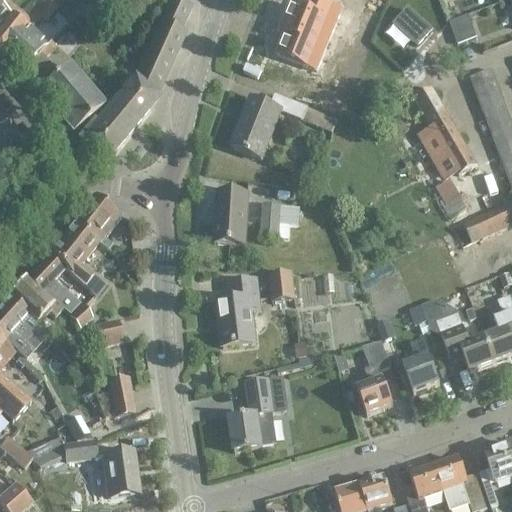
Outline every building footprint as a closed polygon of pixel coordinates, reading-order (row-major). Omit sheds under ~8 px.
[(21,35),(2,62),(18,75),(19,74),(26,84),(42,68),(34,58),(38,54),(38,55),(43,59),(53,49),(48,44),(43,49),(28,30),(33,25),(35,27),(39,21),(44,25),(57,10),(45,0),(43,0),(28,19),(26,22),(22,27),(19,32),(21,35)] [(155,100),(157,97),(159,91),(169,71),(185,35),(180,33),(191,10),(170,0),(131,82),(94,128),(92,127),(76,145),(105,169),(124,146),(141,126),(149,115),(147,113),(156,102),(155,100)] [(311,0),(307,0),(303,12),(289,6),(282,25),(288,27),(276,57),(316,74),(342,12),(311,0)] [(0,60),(2,62),(21,35),(19,32),(22,27),(26,22),(14,12),(12,14),(5,8),(2,12),(0,10),(0,60)] [(429,37),(407,17),(395,30),(417,50),(429,37)] [(448,25),(457,48),(476,41),(467,18),(448,25)] [(71,137),(102,110),(68,70),(35,97),(71,137)] [(470,80),(475,92),(496,84),(491,72),(470,80)] [(500,96),(496,84),(475,92),(479,103),(500,96)] [(458,178),(475,168),(431,92),(414,101),(458,178)] [(274,96),(274,97),(270,108),(251,101),(231,150),(261,163),(281,114),(302,122),(307,110),(274,96)] [(505,107),(500,96),(479,103),(484,115),(505,107)] [(484,115),(488,126),(509,118),(505,107),(484,115)] [(511,128),(511,126),(509,118),(488,126),(492,136),(511,128)] [(0,168),(21,154),(22,155),(25,153),(23,150),(22,151),(17,144),(23,140),(18,133),(13,137),(8,129),(6,126),(4,127),(4,128),(0,130),(0,168)] [(511,141),(511,128),(492,136),(496,147),(511,141)] [(511,154),(511,141),(496,147),(500,159),(511,154)] [(511,167),(511,154),(500,159),(505,170),(511,167)] [(435,191),(445,209),(458,201),(444,175),(434,180),(439,189),(435,191)] [(244,248),(247,198),(217,196),(214,246),(244,248)] [(93,198),(72,224),(98,246),(107,253),(111,247),(104,241),(121,220),(93,198)] [(471,245),(511,228),(511,205),(463,227),(471,245)] [(261,241),(288,242),(288,232),(297,232),(299,211),(263,208),(261,241)] [(98,246),(72,224),(46,257),(82,288),(84,290),(94,300),(102,290),(79,269),(98,246)] [(82,288),(46,257),(24,281),(51,306),(53,304),(58,299),(47,288),(55,279),(74,297),(82,288)] [(268,280),(271,306),(294,304),(291,277),(268,280)] [(61,312),(53,304),(51,306),(24,281),(7,300),(28,319),(36,326),(45,315),(53,321),(61,312)] [(251,317),(259,316),(255,283),(227,287),(229,304),(218,305),(223,351),(254,347),(251,317)] [(484,341),(494,367),(511,359),(511,340),(509,332),(511,331),(511,305),(509,298),(497,303),(503,320),(494,323),(499,335),(484,341)] [(7,300),(0,307),(0,341),(15,354),(21,359),(28,351),(12,337),(28,319),(7,300)] [(82,309),(68,322),(78,334),(91,323),(82,309)] [(494,367),(484,341),(469,347),(458,317),(436,326),(447,356),(459,351),(469,376),(494,367)] [(97,351),(122,346),(117,324),(92,329),(97,351)] [(0,341),(0,371),(15,354),(0,341)] [(413,398),(439,388),(422,344),(410,349),(416,363),(402,369),(413,398)] [(380,375),(390,371),(380,345),(362,351),(370,372),(364,374),(369,388),(356,393),(366,420),(393,409),(380,375)] [(0,417),(1,418),(11,428),(29,408),(0,381),(0,417)] [(112,422),(134,418),(127,382),(105,387),(107,397),(94,400),(103,422),(111,421),(112,422)] [(268,418),(271,417),(267,384),(246,387),(251,420),(230,423),(234,455),(261,452),(259,442),(271,440),(268,418)] [(58,441),(23,457),(30,463),(62,450),(58,441)] [(0,450),(23,472),(30,464),(6,442),(0,448),(0,450)] [(65,466),(95,461),(93,445),(63,450),(65,466)] [(494,487),(511,480),(511,448),(484,457),(494,487)] [(95,461),(88,463),(90,476),(104,475),(108,501),(137,497),(132,456),(102,460),(95,461)] [(459,463),(433,471),(442,497),(447,511),(458,511),(468,509),(469,511),(485,511),(474,478),(465,481),(459,463)] [(425,511),(423,503),(442,497),(433,471),(410,479),(416,498),(407,501),(410,511),(425,511)] [(359,489),(365,511),(383,511),(392,509),(384,482),(359,489)] [(14,487),(0,499),(0,509),(2,511),(25,511),(31,507),(14,487)] [(365,511),(359,489),(334,497),(338,511),(365,511)]
